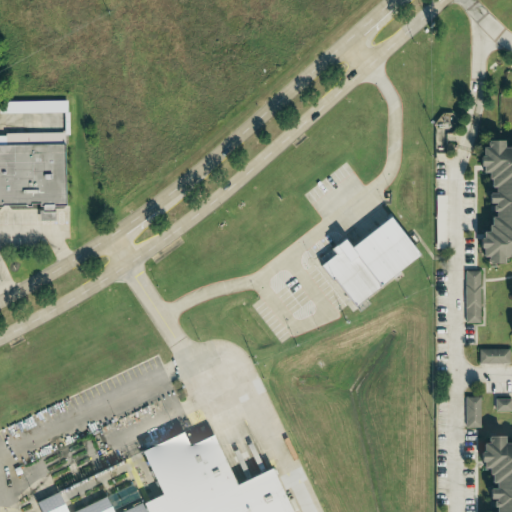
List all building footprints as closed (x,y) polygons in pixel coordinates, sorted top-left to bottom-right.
[(64,100),(0,101),(0,113),(64,112),(64,100)] [(473,140),(511,140),(511,264),(475,266),(473,140)] [(0,144),(65,143),(67,205),(0,205),(0,144)] [(409,254),(379,217),(342,246),(334,238),(322,248),(327,253),(315,263),(349,306),(409,254)] [(478,271),(462,271),(463,323),(479,323),(478,271)] [(507,349),(477,349),(477,364),(508,363),(507,349)] [(478,397),(463,397),(464,428),(479,428),(478,397)] [(509,411),(509,398),(492,399),(492,412),(509,411)] [(294,511),(273,468),(235,486),(212,437),(188,448),(182,435),(146,452),(167,496),(147,505),(150,511),(294,511)] [(511,511),(511,435),(472,435),(473,511),(511,511)]
